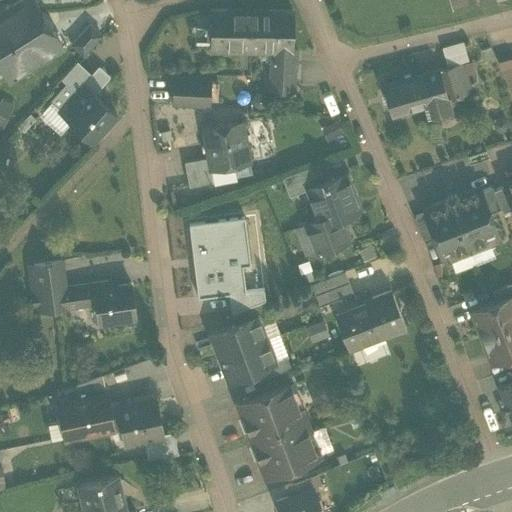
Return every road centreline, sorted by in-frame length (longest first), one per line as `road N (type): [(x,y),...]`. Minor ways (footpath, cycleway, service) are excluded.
road 1 (residential): [(226,511),(169,350),(124,15)]
road 2 (residential): [(335,61),(487,442),(492,475)]
road 3 (residential): [(511,15),(335,61)]
